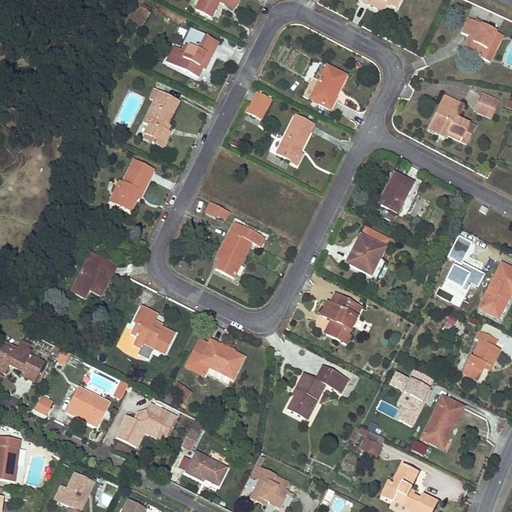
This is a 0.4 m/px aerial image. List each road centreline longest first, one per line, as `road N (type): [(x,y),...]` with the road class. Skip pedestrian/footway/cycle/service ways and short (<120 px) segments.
road 1 (residential): [(368,134),(272,317),(253,322),(162,277),(157,257),(278,16),(294,12),(385,60),(394,81)]
road 2 (residential): [(203,511),(0,414)]
road 3 (residential): [(368,134),(511,206)]
